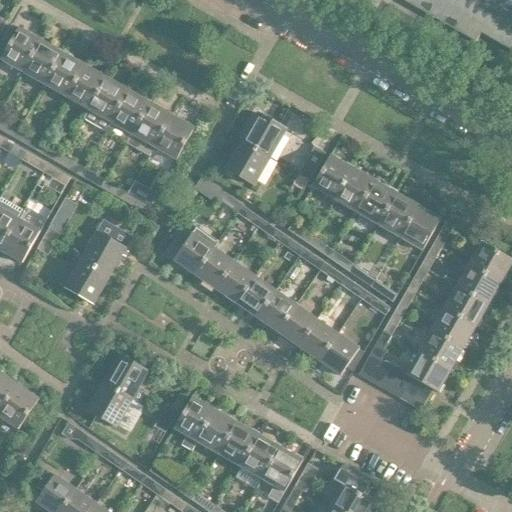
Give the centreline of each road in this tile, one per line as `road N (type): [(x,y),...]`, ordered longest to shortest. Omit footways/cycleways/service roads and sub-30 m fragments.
road 1 (residential): [(511,142),(318,32),(240,0)]
road 2 (residential): [(447,474),(301,388)]
road 3 (residential): [(447,474),(511,365)]
